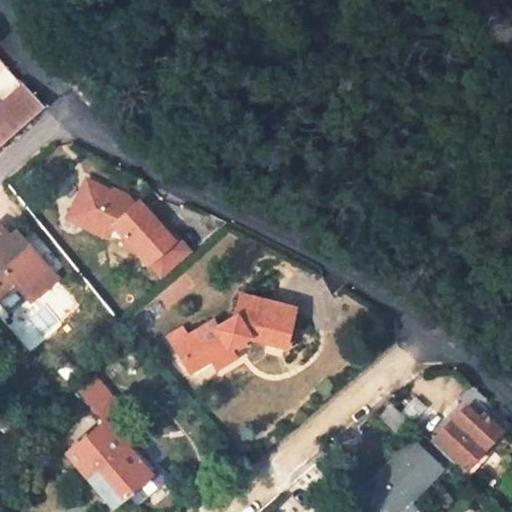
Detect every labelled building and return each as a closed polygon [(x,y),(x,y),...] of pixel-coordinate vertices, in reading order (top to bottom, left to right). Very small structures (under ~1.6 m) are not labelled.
[(21,86),(0,104),(0,145),(41,108),(21,86)] [(126,200),(86,179),(70,209),(86,219),(82,226),(102,237),(111,226),(145,265),(148,262),(160,275),(183,254),(138,203),(132,208),(126,200)] [(86,219),(70,209),(65,216),(82,226),(86,219)] [(0,298),(15,285),(29,300),(54,278),(14,232),(7,237),(0,229),(0,298)] [(15,285),(0,298),(0,307),(9,317),(29,300),(15,285)] [(227,350),(246,338),(282,347),(292,308),(240,295),(234,315),(213,328),(210,322),(188,336),(172,345),(189,373),(211,359),(216,368),(232,358),(227,350)] [(181,325),(166,334),(172,345),(188,336),(181,325)] [(469,408),(481,396),(470,386),(457,397),(469,408)] [(158,472),(130,440),(135,436),(124,423),(135,414),(119,395),(107,405),(110,408),(94,423),(97,427),(65,454),(110,506),(127,491),(133,498),(158,477),(158,472)] [(460,413),(447,427),(460,439),(473,425),(460,413)] [(473,425),(460,439),(447,427),(430,443),(460,472),(498,432),(482,416),(473,425)] [(417,511),(408,503),(440,470),(409,441),(366,487),(391,511),(417,511)]
